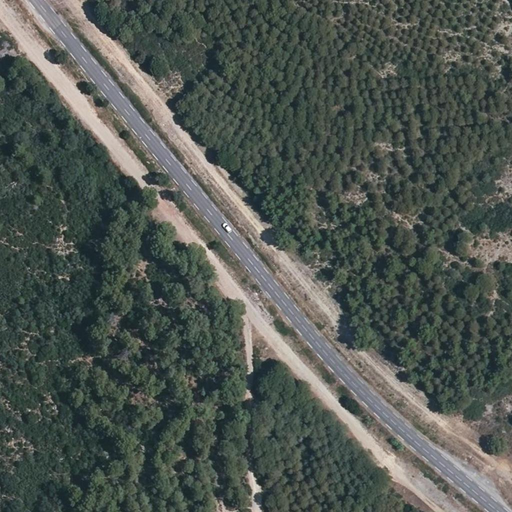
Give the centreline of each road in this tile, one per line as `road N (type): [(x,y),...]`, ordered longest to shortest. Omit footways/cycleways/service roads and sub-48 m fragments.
road 1 (secondary): [(496,511),(342,371),(43,0)]
road 2 (track): [(0,6),(377,461),(444,511)]
road 3 (track): [(251,317),(245,335),(256,511)]
